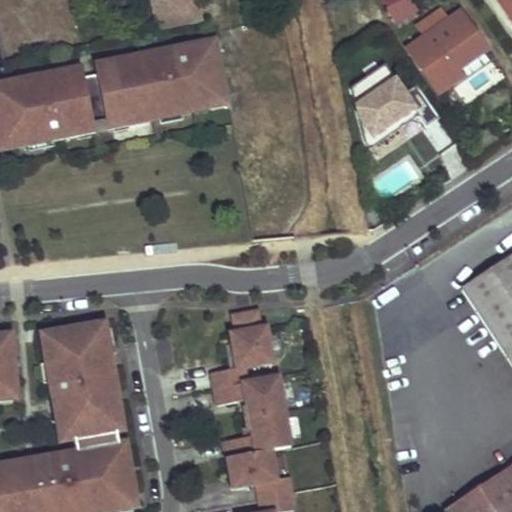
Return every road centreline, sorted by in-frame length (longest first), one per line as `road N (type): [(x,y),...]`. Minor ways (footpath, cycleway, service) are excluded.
road 1 (residential): [(511,161),(353,262),(307,273),(138,278)]
road 2 (residential): [(138,278),(163,511)]
road 3 (residential): [(138,278),(0,294)]
